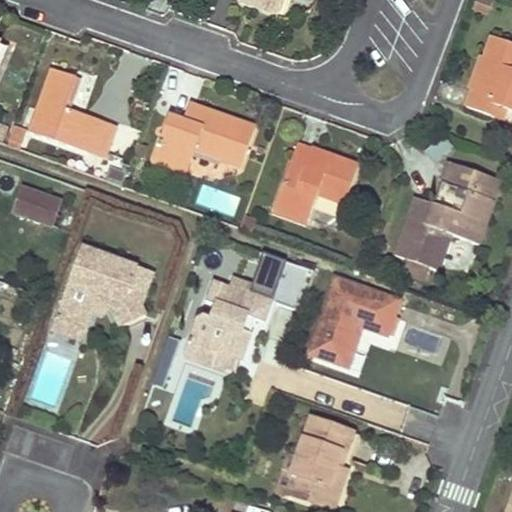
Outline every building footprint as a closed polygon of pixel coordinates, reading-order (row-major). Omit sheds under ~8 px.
[(239,0),(239,1),(277,15),(283,0),(239,0)] [(490,2),(484,0),(477,0),(473,10),(486,15),(490,2)] [(485,58),(483,58),(481,57),(469,91),(473,92),(467,108),(491,117),(495,105),(507,110),(511,111),(511,44),(493,37),(485,58)] [(0,45),(0,70),(9,50),(0,45)] [(78,80),(66,76),(54,72),(32,133),(87,154),(100,122),(67,110),(78,80)] [(491,117),(502,121),(507,110),(495,105),(491,117)] [(192,126),(198,108),(190,106),(184,123),(192,126)] [(170,117),(161,140),(153,164),(186,175),(194,151),(242,168),(256,129),(198,108),(192,126),(184,123),(170,117)] [(106,160),(117,129),(100,122),(87,154),(106,160)] [(0,142),(4,144),(9,130),(0,126),(0,142)] [(23,145),(25,139),(27,132),(15,128),(10,140),(23,145)] [(142,158),(146,146),(138,143),(134,156),(142,158)] [(314,169),(320,152),(311,149),(305,166),(314,169)] [(292,161),(276,207),(310,218),(318,195),(346,205),(359,166),(320,152),(314,169),(305,166),(292,161)] [(483,176),(466,170),(450,164),(435,206),(432,215),(413,208),(396,256),(439,271),(452,236),(479,246),(494,202),(476,196),(483,176)] [(109,172),(106,181),(123,187),(126,178),(109,172)] [(494,202),(501,182),(483,176),(476,196),(494,202)] [(24,189),(19,201),(15,213),(52,227),(61,203),(24,189)] [(435,206),(417,199),(413,208),(432,215),(435,206)] [(310,218),(276,207),(274,212),(308,224),(310,218)] [(256,222),(244,217),(240,229),(252,233),(256,222)] [(104,253),(85,247),(58,324),(87,335),(97,307),(114,314),(122,327),(148,314),(143,305),(155,272),(118,258),(116,265),(102,260),(104,253)] [(104,253),(102,260),(116,265),(118,258),(104,253)] [(229,356),(231,357),(234,358),(241,360),(251,333),(243,331),(248,317),(264,323),(272,301),(301,311),(315,272),(265,254),(253,287),(233,280),(230,290),(214,283),(207,303),(214,306),(210,319),(205,317),(196,321),(185,354),(188,359),(203,365),(210,348),(218,352),(225,349),(229,356)] [(358,283),(340,276),(339,280),(357,287),(358,283)] [(366,329),(387,337),(400,303),(357,287),(339,280),(336,279),(309,354),(344,367),(355,336),(352,334),(355,325),(366,329)] [(54,334),(84,344),(87,335),(58,324),(54,334)] [(355,336),(344,367),(351,369),(366,329),(355,325),(352,334),(355,336)] [(176,350),(166,346),(149,393),(159,397),(176,350)] [(210,348),(203,365),(228,374),(234,358),(231,357),(229,356),(225,349),(218,352),(210,348)] [(353,434),(333,427),(312,419),(292,476),(299,478),(292,497),(325,509),(331,491),(338,493),(340,494),(348,472),(336,469),(338,463),(342,464),(353,434)] [(292,497),(299,478),(292,476),(285,495),(292,497)] [(332,511),(338,493),(331,491),(325,509),(332,511)]
